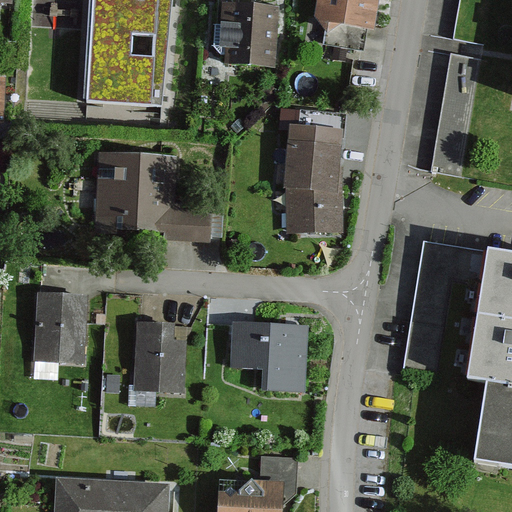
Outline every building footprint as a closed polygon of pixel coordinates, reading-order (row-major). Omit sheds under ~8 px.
[(13,0),(0,0),(0,9),(13,10),(13,0)] [(180,0),(96,0),(90,101),(174,106),(180,0)] [(371,34),(377,0),(317,0),(313,23),(371,34)] [(278,10),(223,8),(221,66),(276,68),(278,10)] [(452,50),(432,169),(461,174),(481,55),(452,50)] [(342,133),(289,127),(284,190),(286,234),(344,236),(338,188),(342,133)] [(170,160),(101,159),(100,231),(160,231),(160,245),(209,246),(209,209),(169,208),(170,160)] [(423,238),(407,365),(437,369),(448,289),(479,293),(485,246),(423,238)] [(511,263),(493,261),(473,383),(492,386),(478,468),(511,473),(511,263)] [(88,298),(37,297),(35,361),(86,363),(88,298)] [(309,326),(234,324),(232,369),(264,370),(263,395),(307,396),(309,326)] [(187,328),(139,325),(135,390),(183,393),(187,328)] [(261,484),(221,481),(218,511),(283,511),(284,500),(295,501),(298,464),(262,461),(261,484)] [(170,511),(172,486),(56,480),(55,511),(170,511)]
